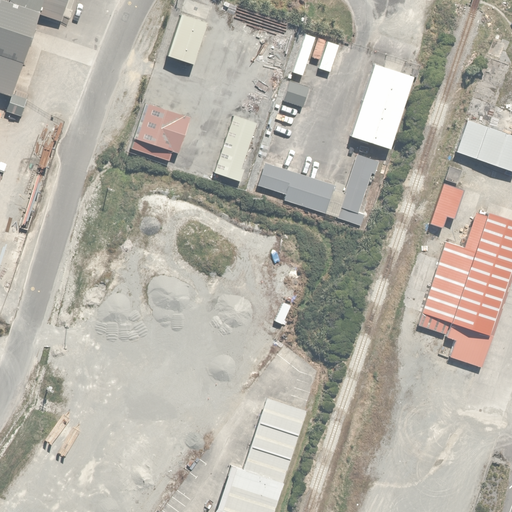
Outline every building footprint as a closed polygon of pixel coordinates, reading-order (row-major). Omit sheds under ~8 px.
[(6,0),(0,0),(0,85),(14,90),(40,11),(6,0)] [(182,15),(168,55),(192,64),(206,23),(182,15)] [(491,124),(511,69),(511,64),(490,56),(467,115),(491,124)] [(413,72),(377,61),(354,131),(391,142),(413,72)] [(288,80),(282,100),(305,107),(311,87),(288,80)] [(182,109),(148,98),(134,142),(168,153),(182,109)] [(254,124),(232,117),(215,170),(237,177),(254,124)] [(511,175),(511,133),(465,118),(452,161),(511,179),(511,175)] [(355,152),(343,189),(265,164),(258,185),(286,194),(284,200),(360,224),(380,160),(355,152)] [(464,190),(444,183),(430,224),(441,228),(445,217),(454,220),(464,190)] [(511,258),(511,242),(453,224),(414,345),(478,365),(511,258)] [(444,368),(426,416),(454,427),(473,380),(444,368)] [(275,511),(307,408),(267,396),(246,467),(233,463),(220,506),(215,511),(275,511)]
